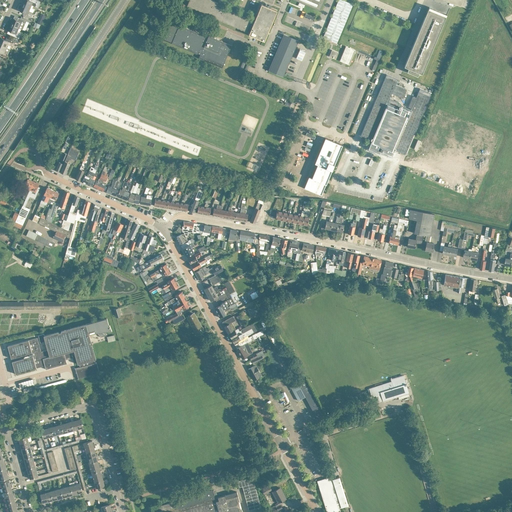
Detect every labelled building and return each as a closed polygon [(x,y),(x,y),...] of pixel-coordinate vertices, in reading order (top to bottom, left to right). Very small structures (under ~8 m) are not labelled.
[(210,0),(189,0),(187,5),(212,16),(213,15),(216,17),(216,18),(246,31),(250,32),(249,34),(264,41),(277,10),(261,4),(254,22),(251,21),(251,20),(221,7),(220,7),(220,8),(216,7),(218,3),(210,0)] [(323,0),(295,0),(316,9),(320,10),(323,0)] [(345,0),(338,0),(323,36),(337,42),(353,3),(345,0)] [(29,11),(30,8),(22,4),(20,10),(25,13),(23,15),(30,18),(33,12),(29,11)] [(422,75),(447,15),(430,8),(426,16),(405,67),(409,69),(407,72),(418,77),(420,73),(422,75)] [(26,21),(19,18),(18,21),(13,19),(11,25),(19,28),(22,30),(26,21)] [(461,37),(472,37),(471,20),(467,20),(467,23),(461,23),(461,37)] [(223,41),(209,35),(208,35),(208,36),(179,24),(179,25),(171,22),(164,39),(172,42),(171,43),(197,53),(200,54),(199,58),(222,68),(232,45),(223,41)] [(18,31),(19,28),(11,25),(8,31),(13,33),(12,35),(19,38),(21,32),(18,31)] [(283,76),(297,42),(298,41),(284,35),(269,70),(281,75),(280,76),(282,76),(283,76)] [(0,45),(10,49),(13,41),(7,38),(5,40),(1,38),(0,39),(0,45)] [(10,49),(0,45),(0,52),(0,53),(0,55),(6,58),(10,49)] [(349,65),(352,58),(355,50),(346,46),(340,61),(349,65)] [(329,56),(330,57),(336,59),(338,53),(332,50),(329,56)] [(385,77),(361,136),(372,140),(387,104),(398,109),(399,106),(388,101),(392,93),(403,98),(406,90),(395,85),(397,82),(385,77)] [(409,113),(394,150),(405,155),(430,96),(418,92),(416,97),(413,96),(408,107),(411,108),(409,113)] [(372,140),(370,146),(381,151),(392,155),(394,150),(409,113),(398,109),(387,104),(372,140)] [(309,176),(304,187),(321,194),(342,144),(325,137),(315,162),(317,163),(312,177),(309,176)] [(115,150),(110,147),(109,149),(108,149),(107,152),(105,156),(111,159),(115,150)] [(70,148),(68,151),(60,172),(65,174),(69,163),(67,162),(68,159),(70,160),(70,158),(75,160),(79,151),(70,148)] [(58,162),(55,170),(60,172),(65,159),(62,158),(60,162),(58,162)] [(83,166),(81,166),(75,179),(80,181),(84,171),(81,169),(83,166)] [(94,168),(87,184),(92,186),(95,180),(93,179),(94,176),(97,170),(98,167),(95,166),(94,168)] [(84,177),(82,182),(87,184),(94,168),(91,167),(87,176),(85,175),(84,177)] [(98,189),(105,172),(102,171),(98,181),(95,180),(93,187),(98,189)] [(107,173),(105,172),(98,189),(103,191),(105,185),(104,184),(105,181),(107,177),(106,176),(107,173)] [(24,181),(20,190),(26,192),(25,194),(27,195),(33,181),(31,180),(29,179),(28,179),(26,182),(24,181)] [(111,194),(113,187),(116,181),(113,179),(111,183),(112,183),(111,187),(108,186),(106,192),(111,194)] [(19,212),(15,221),(23,225),(30,209),(25,207),(29,197),(31,194),(36,196),(39,187),(39,188),(37,187),(39,184),(38,183),(37,182),(36,182),(33,181),(27,195),(27,196),(22,206),(19,212)] [(122,198),(127,186),(127,183),(124,181),(122,187),(122,189),(123,189),(122,190),(119,189),(119,192),(117,196),(122,198)] [(126,200),(128,196),(129,193),(127,192),(128,189),(129,186),(130,183),(128,182),(127,183),(127,186),(122,198),(126,200)] [(133,202),(135,196),(139,184),(136,183),(132,194),(130,193),(129,196),(127,200),(133,202)] [(139,203),(140,196),(140,195),(139,195),(141,185),(139,184),(135,196),(133,202),(139,203)] [(50,196),(53,190),(50,189),(50,188),(48,187),(48,188),(47,188),(40,202),(46,205),(47,202),(50,196)] [(140,203),(150,205),(152,196),(152,195),(147,194),(148,191),(149,188),(146,187),(144,195),(144,194),(144,196),(143,197),(141,196),(140,203)] [(55,191),(53,190),(50,196),(47,202),(50,203),(51,201),(55,202),(56,200),(59,193),(58,192),(57,192),(56,191),(55,191)] [(64,211),(70,193),(64,190),(57,212),(60,214),(62,210),(64,211)] [(173,209),(174,202),(177,196),(177,195),(178,192),(176,192),(172,202),(168,201),(167,208),(173,209)] [(195,212),(201,196),(202,193),(198,192),(195,200),(194,200),(189,211),(195,212)] [(259,200),(257,202),(263,204),(264,201),(265,198),(266,196),(266,195),(261,194),(260,196),(259,200)] [(74,196),(66,220),(71,222),(74,223),(77,213),(73,211),(75,205),(77,206),(80,197),(78,196),(75,195),(74,196)] [(67,249),(64,258),(68,259),(69,255),(75,257),(77,249),(70,247),(77,220),(79,221),(80,217),(86,219),(90,202),(86,200),(82,211),(78,210),(77,213),(74,223),(72,232),(70,238),(67,249)] [(336,231),(338,223),(341,210),(342,205),(323,201),(321,206),(325,208),(325,206),(338,208),(336,216),(337,216),(335,223),(332,222),(330,229),(336,231)] [(241,220),(243,209),(244,203),(241,202),(239,213),(237,212),(236,219),(241,220)] [(101,207),(93,203),(91,212),(93,213),(91,220),(92,220),(89,230),(94,232),(95,229),(97,222),(101,207)] [(51,222),(57,205),(53,204),(51,209),(49,208),(45,220),(41,217),(38,223),(49,228),(51,222)] [(341,210),(338,223),(336,231),(342,232),(344,224),(341,224),(344,210),(348,211),(346,219),(349,219),(350,215),(351,208),(351,207),(342,205),(341,210)] [(255,222),(258,215),(261,209),(256,207),(250,221),(255,222)] [(104,224),(105,222),(108,210),(103,208),(99,222),(100,223),(104,224)] [(360,216),(361,210),(351,208),(350,215),(352,216),(353,212),(357,213),(356,215),(360,216)] [(364,217),(365,210),(361,209),(361,210),(360,216),(359,217),(363,218),(361,228),(359,227),(357,236),(363,237),(367,218),(364,217)] [(109,210),(105,223),(103,229),(109,230),(114,213),(109,210)] [(330,229),(332,222),(334,212),(331,212),(331,211),(324,210),(322,215),(330,217),(329,221),(326,220),(324,228),(330,229)] [(408,219),(416,220),(418,212),(410,210),(408,219)] [(416,220),(414,233),(417,234),(423,235),(426,235),(430,236),(434,216),(434,215),(418,212),(416,220)] [(41,217),(34,214),(32,220),(38,223),(41,217)] [(68,231),(71,222),(66,220),(64,219),(61,227),(68,231)] [(126,239),(132,221),(127,219),(124,227),(126,228),(124,232),(124,231),(122,237),(126,239)] [(398,223),(397,228),(393,244),(398,245),(403,223),(404,223),(404,225),(407,225),(408,221),(399,219),(398,223)] [(353,235),(356,221),(353,220),(352,226),(349,225),(347,233),(353,235)] [(123,224),(117,221),(113,229),(112,234),(113,234),(111,238),(114,239),(116,236),(115,235),(117,230),(119,232),(123,224)] [(59,226),(51,222),(49,228),(56,232),(59,226)] [(133,240),(140,224),(135,222),(128,237),(126,244),(125,247),(127,248),(128,245),(130,238),(133,240)] [(196,232),(197,223),(189,222),(188,232),(189,232),(195,233),(196,232)] [(393,244),(397,228),(398,223),(395,222),(392,236),(390,235),(388,242),(393,244)] [(379,224),(373,223),(371,230),(369,229),(367,238),(368,239),(370,239),(371,238),(373,239),(375,231),(377,231),(379,224)] [(210,232),(211,226),(200,224),(199,230),(199,233),(202,234),(206,235),(206,234),(209,235),(209,232),(210,232)] [(379,232),(377,240),(383,241),(387,225),(384,224),(382,233),(379,232)] [(454,233),(454,230),(455,226),(445,224),(443,235),(446,236),(447,231),(454,233)] [(72,232),(68,231),(61,227),(59,226),(56,232),(65,236),(70,238),(72,232)] [(210,235),(211,235),(214,236),(215,232),(219,233),(218,239),(221,239),(222,233),(223,228),(212,226),(210,235)] [(494,237),(495,229),(486,228),(485,233),(489,233),(489,236),(494,237)] [(239,236),(240,232),(237,232),(237,230),(230,229),(228,240),(240,242),(240,239),(239,236)] [(258,244),(258,234),(240,231),(240,232),(239,236),(240,239),(253,242),(256,244),(257,251),(256,251),(257,257),(260,257),(260,254),(259,251),(258,244)] [(62,242),(65,236),(56,232),(53,238),(62,242)] [(467,235),(472,236),(474,236),(475,234),(465,232),(463,240),(467,240),(467,235)] [(141,233),(137,245),(136,245),(135,250),(142,252),(145,245),(144,245),(147,236),(141,233)] [(184,234),(180,234),(176,237),(180,244),(187,240),(186,237),(184,234)] [(269,241),(270,236),(260,234),(259,240),(259,243),(264,244),(265,241),(269,241)] [(421,243),(423,235),(417,234),(415,240),(408,238),(407,247),(414,248),(415,242),(421,243)] [(144,249),(143,252),(147,253),(148,251),(153,252),(155,245),(151,244),(154,237),(149,235),(144,249)] [(434,243),(429,242),(430,236),(426,235),(424,242),(426,242),(425,250),(432,251),(434,243)] [(273,237),(271,244),(275,245),(279,245),(280,238),(273,237)] [(298,247),(299,242),(290,240),(288,248),(293,249),(293,252),(300,254),(301,247),(298,247)] [(194,252),(191,248),(194,246),(193,243),(190,245),(182,249),(186,256),(194,252)] [(312,253),(313,245),(303,243),(302,251),(312,253)] [(267,255),(268,249),(268,244),(266,244),(265,251),(259,251),(260,254),(267,255)] [(450,255),(451,247),(451,244),(448,244),(448,247),(444,246),(443,253),(450,255)] [(325,253),(326,248),(316,246),(315,251),(315,254),(321,256),(322,252),(325,253)] [(458,249),(451,247),(450,255),(456,256),(458,249)] [(472,247),(472,251),(470,259),(477,260),(478,252),(475,252),(475,248),(472,247)] [(339,250),(329,248),(328,254),(330,254),(329,258),(334,259),(335,255),(338,256),(339,250)] [(470,259),(472,251),(465,250),(465,249),(462,248),(461,254),(464,255),(463,257),(470,259)] [(202,252),(201,251),(199,252),(187,259),(190,264),(197,260),(196,258),(202,255),(201,253),(202,252)] [(106,254),(103,261),(111,264),(112,260),(113,259),(113,257),(106,254)] [(163,259),(161,254),(137,267),(139,271),(144,269),(145,271),(147,270),(154,266),(153,264),(158,261),(159,264),(164,261),(163,259)] [(209,254),(191,265),(194,270),(206,263),(205,261),(211,258),(209,254)] [(356,271),(360,255),(354,254),(353,261),(355,261),(353,268),(352,268),(351,268),(350,270),(356,271)] [(379,270),(381,260),(364,256),(362,263),(358,262),(356,273),(360,274),(362,263),(372,266),(372,269),(379,270)] [(144,282),(151,277),(169,268),(166,263),(166,264),(164,261),(159,264),(161,267),(159,267),(160,269),(150,274),(147,270),(145,271),(140,274),(144,282)] [(385,261),(382,275),(381,275),(379,281),(382,281),(383,281),(384,281),(384,280),(385,276),(396,278),(398,270),(393,269),(392,273),(391,273),(393,263),(385,261)] [(29,271),(32,266),(26,262),(23,267),(29,271)] [(220,264),(211,269),(214,274),(223,269),(220,264)] [(334,273),(335,269),(329,268),(329,264),(326,264),(326,273),(334,273)] [(209,272),(205,266),(199,269),(200,270),(195,272),(199,280),(204,278),(203,275),(209,272)] [(413,267),(408,266),(407,272),(405,272),(405,275),(406,277),(408,277),(413,291),(416,290),(411,275),(413,267)] [(171,272),(169,268),(151,277),(153,280),(163,275),(164,276),(171,272)] [(421,280),(423,270),(414,268),(412,276),(418,277),(417,279),(421,280)] [(218,274),(209,279),(212,285),(222,280),(218,274)] [(466,287),(468,278),(445,274),(443,285),(457,288),(457,292),(460,293),(461,286),(466,287)] [(174,277),(167,281),(168,283),(162,286),(160,287),(160,288),(161,290),(164,289),(177,282),(174,277)] [(229,281),(224,283),(230,293),(234,291),(229,281)] [(179,286),(177,282),(164,289),(161,290),(163,293),(171,289),(172,290),(179,286)] [(159,288),(157,284),(148,289),(150,293),(159,288)] [(213,288),(211,285),(204,289),(206,293),(207,293),(208,295),(218,289),(216,287),(213,288)] [(210,301),(218,297),(216,294),(219,292),(218,289),(208,295),(209,297),(208,297),(210,301)] [(218,305),(222,303),(232,297),(227,289),(224,290),(225,292),(218,296),(219,297),(215,299),(218,305)] [(164,299),(174,293),(173,290),(162,296),(164,299)] [(170,300),(172,303),(184,296),(182,291),(175,295),(175,297),(170,300)] [(173,306),(175,309),(187,301),(185,297),(178,301),(172,304),(173,305),(173,306)] [(217,313),(230,306),(227,300),(220,304),(221,304),(214,308),(217,313)] [(190,306),(187,301),(175,309),(176,311),(182,308),(182,310),(190,306)] [(235,303),(230,306),(217,313),(220,318),(226,314),(225,312),(231,308),(232,310),(237,308),(237,307),(235,303)] [(258,312),(255,307),(247,310),(250,316),(258,312)] [(172,320),(182,315),(181,311),(170,317),(172,320)] [(193,313),(187,316),(197,334),(203,331),(193,313)] [(240,314),(236,317),(241,326),(245,324),(240,314)] [(183,315),(172,321),(174,325),(185,318),(183,315)] [(233,316),(222,322),(228,333),(236,329),(232,322),(235,320),(233,316)] [(75,368),(78,379),(99,373),(96,362),(95,363),(94,360),(96,360),(92,345),(90,345),(90,342),(91,342),(89,334),(96,332),(101,337),(106,336),(106,335),(101,331),(102,331),(111,331),(112,331),(110,325),(109,325),(107,318),(86,324),(61,331),(61,332),(58,333),(58,332),(44,335),(44,334),(38,335),(40,343),(45,341),(47,350),(41,352),(37,338),(8,346),(11,358),(14,357),(15,361),(12,362),(16,374),(45,366),(46,370),(67,364),(65,356),(72,355),(72,353),(74,352),(75,354),(78,364),(79,364),(80,367),(75,368)] [(248,328),(248,329),(231,339),(234,343),(252,333),(255,332),(264,327),(261,321),(251,326),(248,328)] [(231,339),(248,329),(248,328),(251,326),(250,325),(247,327),(241,330),(242,330),(239,332),(237,329),(229,334),(231,339)] [(237,348),(247,343),(264,334),(262,330),(256,334),(256,333),(248,338),(235,345),(237,348)] [(252,353),(247,343),(237,348),(242,358),(252,353)] [(255,366),(248,370),(254,381),(261,377),(255,366)] [(404,385),(401,376),(389,380),(390,382),(371,388),(367,389),(370,397),(378,394),(378,396),(379,401),(383,400),(383,402),(401,396),(407,394),(405,387),(405,385),(404,385)] [(32,379),(18,383),(20,389),(34,385),(32,379)] [(322,411),(305,380),(303,381),(298,384),(291,387),(298,401),(305,397),(317,419),(324,415),(322,411)] [(83,427),(81,419),(77,420),(77,418),(75,419),(78,429),(83,427)] [(18,442),(18,444),(29,442),(27,436),(18,439),(19,442),(18,442)] [(348,507),(338,475),(337,475),(338,477),(331,479),(330,476),(326,477),(317,480),(326,511),(338,511),(340,511),(339,508),(347,506),(347,507),(348,507)] [(261,511),(252,477),(237,481),(239,487),(242,486),(248,511),(261,511)] [(55,479),(39,484),(40,489),(44,487),(44,485),(56,481),(55,479)] [(280,488),(272,492),(278,503),(281,501),(282,501),(283,501),(282,500),(285,499),(282,493),(283,493),(280,488)] [(242,511),(237,492),(215,498),(213,491),(212,491),(211,490),(177,499),(177,500),(175,501),(177,508),(174,509),(163,511),(242,511)] [(163,511),(174,509),(174,506),(172,502),(158,506),(159,511),(163,511)]
